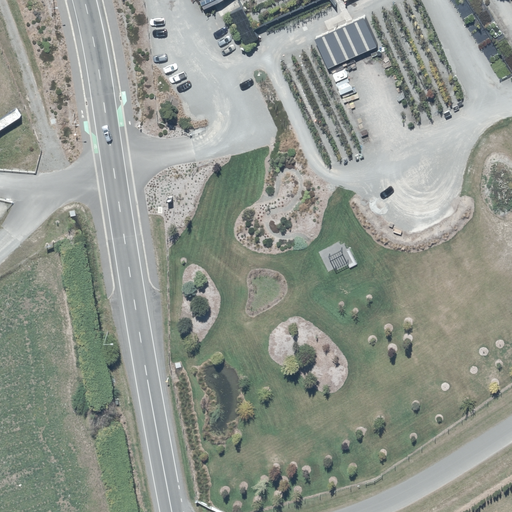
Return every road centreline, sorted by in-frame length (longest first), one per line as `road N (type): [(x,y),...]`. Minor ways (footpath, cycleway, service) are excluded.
road 1 (unclassified): [(114,166),(172,511)]
road 2 (unclassified): [(114,166),(83,0)]
road 3 (unclassified): [(511,430),(368,511)]
